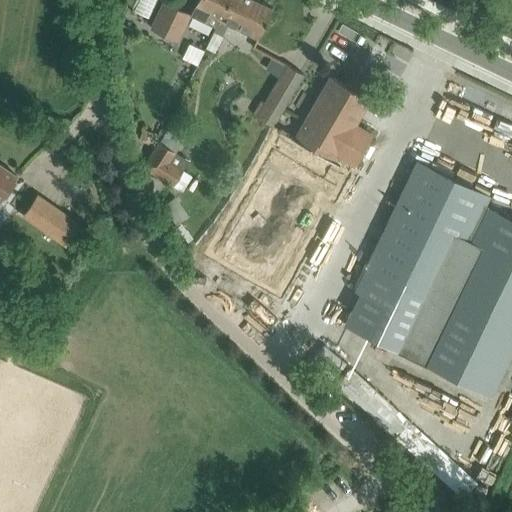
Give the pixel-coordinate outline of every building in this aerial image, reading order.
[(146,15),(153,2),(147,0),(140,0),(136,11),(146,15)] [(196,0),(190,14),(215,27),(216,27),(219,19),(226,5),(231,7),(234,0),(196,0)] [(272,8),(255,0),(234,0),(231,7),(226,5),(219,19),(216,27),(215,27),(213,31),(222,35),(228,23),(239,29),(257,38),(258,38),(260,34),(272,8)] [(190,14),(177,7),(163,1),(150,27),(164,34),(178,40),(190,14)] [(342,61),(357,33),(338,23),(323,50),(342,61)] [(189,44),(183,57),(196,63),(202,50),(189,44)] [(288,63),(264,101),(260,98),(252,112),(272,124),(304,73),(288,63)] [(363,95),(330,75),(294,137),(339,164),(342,158),(354,165),(372,133),(355,124),(370,99),(371,100),(376,91),(368,87),(363,95)] [(339,164),(280,129),(207,255),(266,289),(339,164)] [(169,161),(175,151),(160,140),(154,149),(143,166),(169,182),(173,185),(183,169),(169,161)] [(416,160),(365,266),(510,335),(511,330),(511,257),(469,237),(490,195),(416,160)] [(0,199),(17,176),(0,163),(0,199)] [(37,195),(24,214),(44,229),(67,244),(80,225),(58,209),(37,195)] [(468,496),(483,480),(361,371),(346,387),(468,496)]
